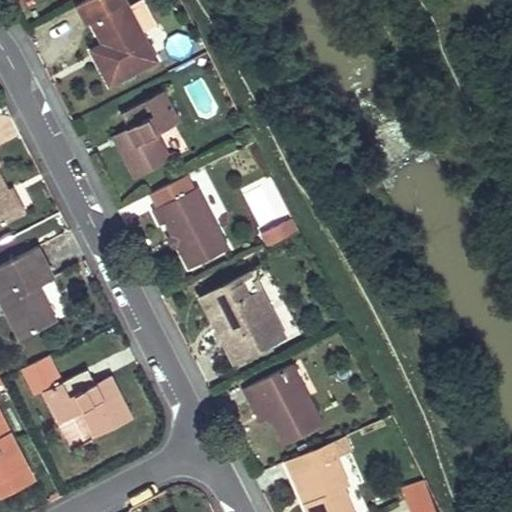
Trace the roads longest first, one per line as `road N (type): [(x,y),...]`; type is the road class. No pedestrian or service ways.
road 1 (residential): [(209,450),(0,47)]
road 2 (residential): [(209,450),(82,511)]
